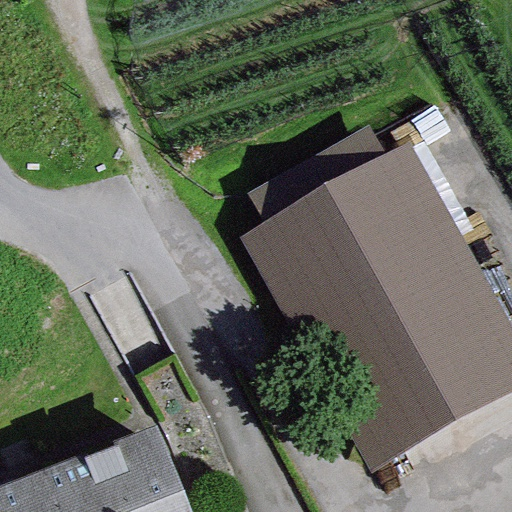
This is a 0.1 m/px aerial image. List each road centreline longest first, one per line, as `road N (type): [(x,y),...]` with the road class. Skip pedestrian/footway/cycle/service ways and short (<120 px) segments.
road 1 (residential): [(274,511),(173,270),(144,239),(42,224),(0,195)]
road 2 (track): [(173,270),(307,457),(354,499),(407,499),(511,474)]
road 3 (track): [(173,270),(62,0)]
